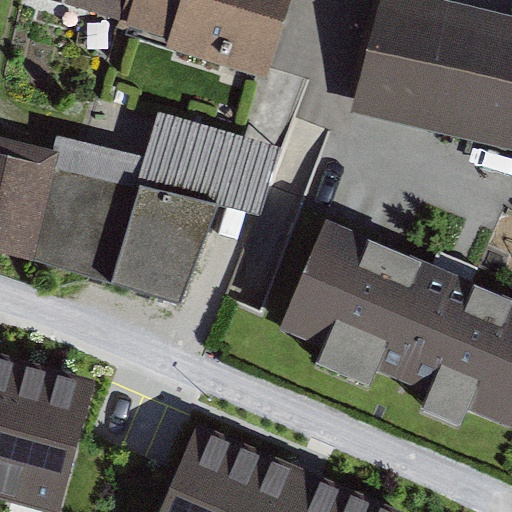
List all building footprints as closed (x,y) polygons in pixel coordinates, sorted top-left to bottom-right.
[(25,0),(156,37),(153,50),(255,78),(277,0),(25,0)] [(511,17),(442,0),(373,0),(346,110),(511,151),(511,147),(511,17)] [(44,171),(0,159),(0,259),(175,305),(200,211),(249,223),(268,148),(146,117),(133,166),(50,145),(44,171)] [(282,344),(511,442),(511,312),(329,234),(282,344)] [(60,511),(96,385),(0,357),(0,497),(51,511),(60,511)] [(362,511),(202,441),(170,511),(362,511)]
